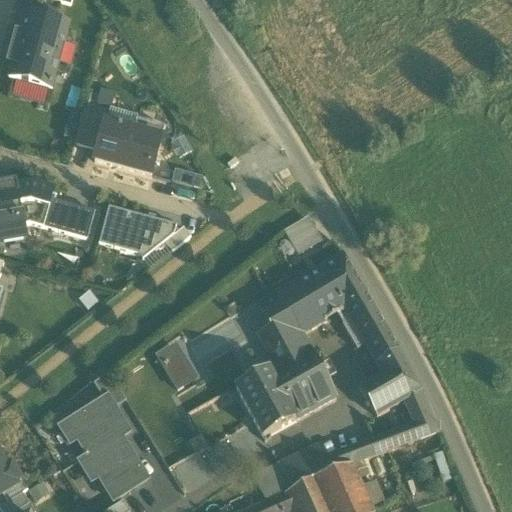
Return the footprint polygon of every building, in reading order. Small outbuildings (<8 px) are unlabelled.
[(69,28),(26,16),(20,39),(17,38),(9,66),(12,67),(8,82),(15,84),(48,93),(50,93),(58,66),(64,46),(69,28)] [(64,46),(58,66),(71,69),(76,50),(64,46)] [(48,93),(15,84),(11,99),(44,108),(48,93)] [(110,111),(107,120),(106,126),(133,134),(136,122),(137,118),(110,111)] [(74,148),(96,154),(104,126),(106,126),(107,120),(83,113),(81,119),(75,142),(74,148)] [(63,139),(75,142),(81,119),(69,116),(63,139)] [(136,122),(133,134),(161,142),(164,130),(136,122)] [(133,134),(106,126),(104,126),(96,154),(94,164),(151,180),(161,142),(133,134)] [(183,139),(170,147),(178,161),(191,154),(183,139)] [(202,180),(174,172),(171,184),(199,192),(202,180)] [(0,186),(0,190),(2,190),(3,194),(15,192),(14,184),(0,186)] [(30,227),(43,231),(51,202),(53,194),(25,186),(17,188),(16,184),(14,184),(15,192),(3,194),(2,190),(0,190),(0,238),(1,245),(26,241),(24,229),(30,227)] [(93,214),(51,202),(43,231),(85,243),(86,241),(84,240),(87,228),(89,229),(89,227),(88,227),(91,215),(93,215),(93,214)] [(176,228),(109,209),(98,247),(138,258),(143,263),(164,245),(173,238),(176,228)] [(95,214),(93,214),(93,215),(91,215),(88,227),(89,227),(89,229),(87,228),(84,240),(86,241),(85,243),(87,243),(95,214)] [(308,219),(283,233),(298,258),(323,244),(308,219)] [(164,245),(172,254),(191,240),(183,230),(173,238),(164,245)] [(164,245),(143,263),(150,272),(172,254),(164,245)] [(337,317),(347,311),(366,300),(365,299),(342,259),(288,291),(276,298),(300,339),(301,338),(337,317)] [(78,303),(87,314),(99,305),(90,293),(78,303)] [(294,423),(295,424),(336,401),(301,338),(300,339),(276,298),(258,309),(270,332),(280,349),(267,356),(275,370),(268,374),(294,423)] [(397,353),(366,300),(347,311),(353,321),(367,346),(376,362),(378,364),(397,353)] [(367,346),(347,311),(337,317),(358,352),(367,346)] [(258,338),(267,356),(280,349),(270,332),(258,338)] [(175,346),(155,358),(176,394),(197,382),(175,346)] [(376,362),(367,346),(358,352),(352,355),(361,371),(376,362)] [(388,381),(406,370),(397,353),(378,364),(388,381)] [(376,420),(405,404),(415,428),(422,442),(439,436),(421,395),(421,394),(406,370),(388,381),(363,397),(376,420)] [(236,392),(263,441),(295,424),(294,423),(268,374),(236,392)] [(107,400),(114,411),(126,403),(108,375),(92,387),(103,403),(107,400)] [(120,439),(121,440),(129,435),(114,411),(107,400),(103,403),(59,430),(69,447),(76,443),(87,460),(120,439)] [(422,442),(415,428),(326,461),(333,474),(351,468),(366,463),(422,442)] [(147,483),(121,440),(120,439),(87,460),(78,465),(91,485),(98,481),(112,504),(147,483)] [(320,479),(333,474),(326,461),(320,449),(279,468),(281,472),(293,493),(320,478),(320,479)] [(441,455),(433,458),(443,485),(451,482),(441,455)] [(430,459),(411,466),(413,471),(432,464),(430,459)] [(373,477),(366,463),(351,468),(358,483),(373,477)] [(0,496),(16,487),(14,484),(19,481),(11,466),(6,470),(4,466),(4,467),(0,468),(0,496)] [(370,511),(361,490),(358,483),(351,468),(333,474),(320,479),(320,478),(293,493),(284,497),(290,511),(370,511)] [(280,499),(268,478),(265,472),(254,479),(266,505),(280,499)] [(268,478),(280,499),(284,497),(293,493),(281,472),(268,478)] [(21,484),(1,496),(7,506),(22,497),(26,494),(27,494),(21,484)] [(376,484),(361,490),(370,511),(385,504),(376,484)] [(27,494),(26,494),(34,507),(49,498),(41,486),(27,494)] [(0,510),(0,511),(31,511),(22,497),(7,506),(0,510)] [(266,505),(250,511),(290,511),(284,497),(280,499),(266,505)]
